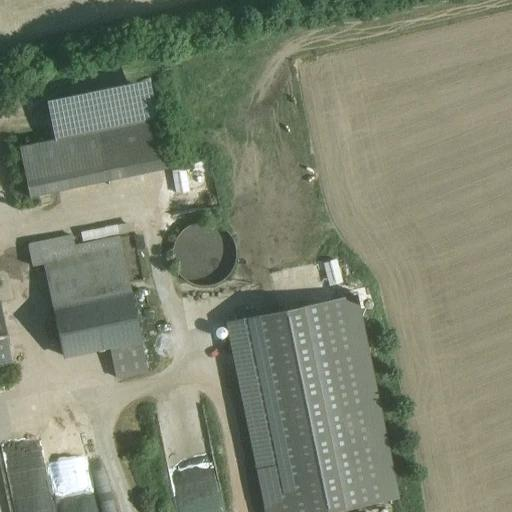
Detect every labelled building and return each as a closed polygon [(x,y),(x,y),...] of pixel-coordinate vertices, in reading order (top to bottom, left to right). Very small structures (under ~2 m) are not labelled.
[(157,118),(19,146),(29,195),(167,167),(157,118)] [(148,371),(120,238),(74,248),(73,236),(28,245),(33,266),(43,264),(63,356),(110,347),(114,377),(148,371)] [(320,511),(401,495),(359,295),(227,322),(266,511),(320,511)] [(0,313),(0,367),(11,365),(0,313)] [(205,416),(164,425),(176,481),(212,473),(215,487),(220,486),(205,416)] [(15,453),(9,454),(18,511),(48,511),(39,459),(17,463),(15,453)]
